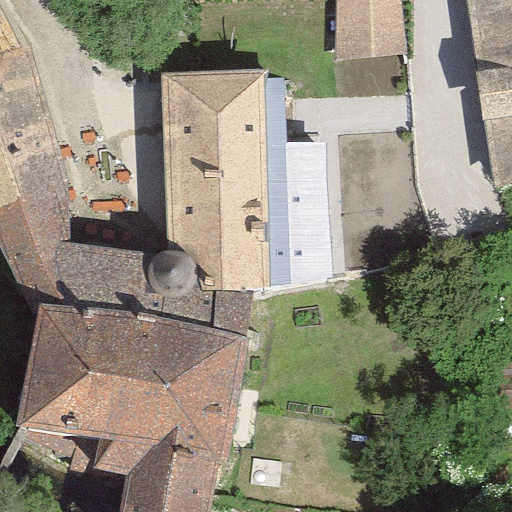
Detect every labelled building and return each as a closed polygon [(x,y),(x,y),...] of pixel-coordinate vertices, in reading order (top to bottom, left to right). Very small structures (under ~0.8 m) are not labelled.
[(337,0),(340,58),(401,55),(397,0),(337,0)] [(511,0),(471,0),(483,82),(511,78),(511,0)] [(0,59),(20,54),(5,23),(0,12),(0,59)] [(68,191),(46,100),(29,52),(20,54),(0,59),(0,212),(20,206),(68,191)] [(193,269),(194,272),(195,274),(202,291),(222,293),(270,292),(270,290),(331,278),(325,148),(286,150),(282,82),(262,83),(262,75),(214,77),(166,79),(167,92),(167,102),(168,129),(173,256),(177,256),(180,257),(183,258),(186,260),(189,263),(191,266),(193,269)] [(511,185),(511,78),(483,82),(498,188),(511,185)] [(61,313),(71,248),(68,191),(20,206),(0,212),(0,253),(37,333),(40,310),(61,313)] [(208,511),(209,511),(217,461),(228,463),(247,342),(254,298),(222,293),(202,291),(195,274),(194,272),(193,269),(191,266),(189,263),(186,260),(183,258),(180,257),(177,256),(173,256),(170,256),(166,257),(163,258),(160,260),(158,261),(149,261),(71,248),(61,313),(40,310),(37,333),(21,431),(72,471),(95,475),(129,480),(123,511),(208,511)] [(511,380),(484,383),(487,417),(511,414),(511,380)]
